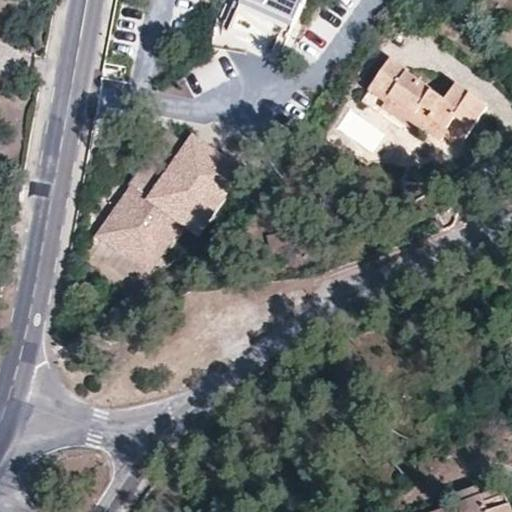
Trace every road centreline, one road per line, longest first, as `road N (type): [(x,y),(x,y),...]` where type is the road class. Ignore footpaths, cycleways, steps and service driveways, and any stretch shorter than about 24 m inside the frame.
road 1 (tertiary): [(87,0),(8,402)]
road 2 (residential): [(194,398),(348,285),(511,211)]
road 3 (residential): [(194,398),(107,425),(8,402)]
